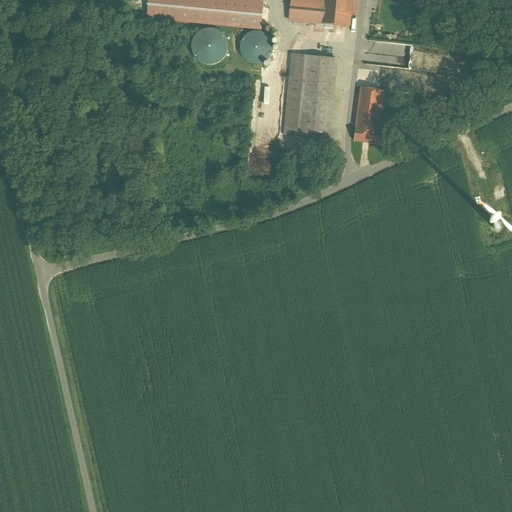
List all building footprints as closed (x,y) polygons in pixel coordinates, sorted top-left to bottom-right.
[(261,0),(146,0),(146,13),(260,23),(261,0)] [(288,0),(286,15),(322,19),(321,22),(354,25),(355,0),(288,0)] [(200,25),(193,26),(189,29),(186,34),(185,42),(186,47),(189,51),(195,54),(204,54),(211,50),(214,45),(215,39),(213,33),(209,28),(200,25)] [(248,26),(241,28),(237,31),(233,36),(233,43),(234,48),(237,52),(242,56),(251,56),(258,52),(261,47),(263,40),(261,34),(256,29),(248,26)] [(330,134),(336,54),(292,50),(286,131),(330,134)] [(386,86),(359,82),(352,130),(379,134),(386,86)]
